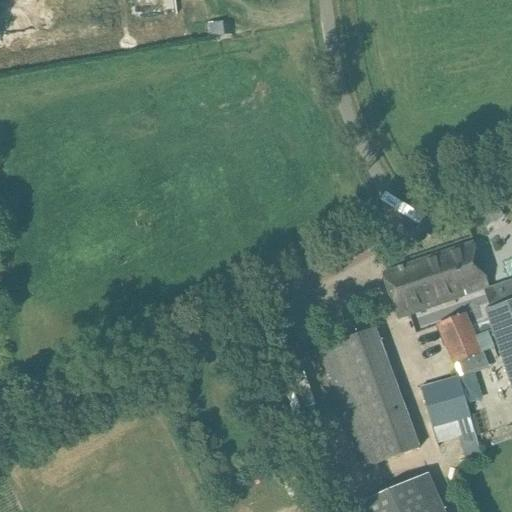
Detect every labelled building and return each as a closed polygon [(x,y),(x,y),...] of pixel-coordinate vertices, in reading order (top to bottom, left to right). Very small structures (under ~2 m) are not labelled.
[(126,0),(129,20),(177,16),(175,0),(126,0)] [(383,274),(399,320),(490,288),(474,243),(383,274)] [(511,261),(503,265),(509,282),(511,280),(511,261)] [(511,280),(509,282),(500,285),(505,297),(511,294),(511,280)] [(511,294),(505,297),(492,302),(494,309),(511,361),(511,294)] [(466,314),(438,326),(455,365),(482,353),(466,314)] [(375,329),(319,349),(363,470),(419,449),(375,329)] [(460,378),(421,389),(433,428),(471,417),(467,404),(461,378),(460,378)] [(351,508),(352,511),(445,511),(429,474),(351,508)]
